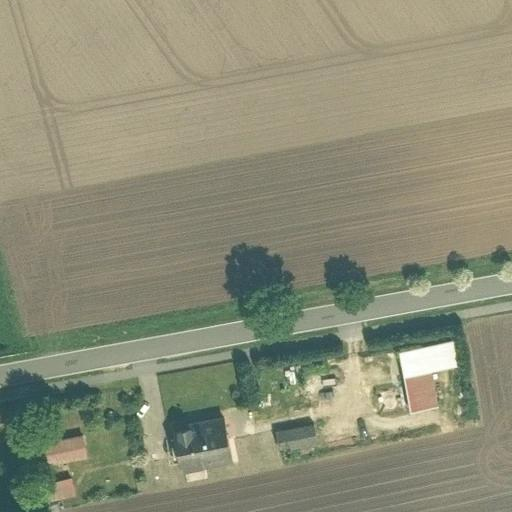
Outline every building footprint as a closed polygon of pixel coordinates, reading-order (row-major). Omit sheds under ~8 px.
[(400,351),(411,411),(441,406),(434,371),(460,366),(455,340),(400,351)] [(195,428),(176,432),(179,451),(229,442),(224,416),(194,422),(195,428)] [(314,421),(275,430),(280,452),(319,443),(314,421)] [(83,437),(45,445),(50,467),(87,459),(83,437)] [(73,481),(53,486),(57,501),(76,496),(73,481)]
